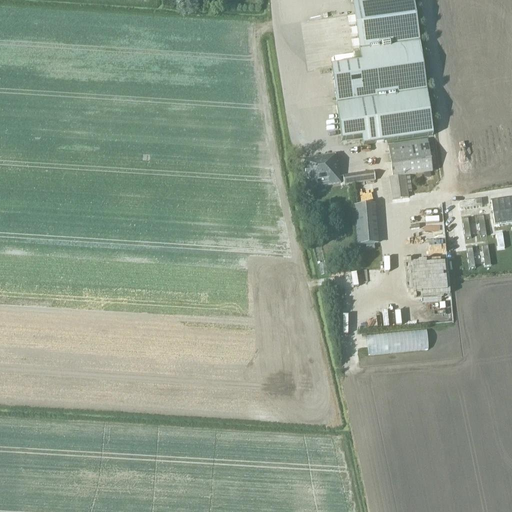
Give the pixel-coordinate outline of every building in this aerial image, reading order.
[(362,137),(363,146),(433,136),(419,43),(413,0),(369,0),(353,2),(362,63),(332,67),(342,140),(362,137)] [(388,147),(392,178),(389,178),(392,200),(408,198),(405,178),(431,174),(426,141),(388,147)] [(302,160),(306,188),(340,183),(337,163),(336,163),(335,155),(302,160)] [(343,176),(344,185),(375,181),(373,172),(343,176)] [(354,206),(357,246),(378,244),(375,205),(354,206)]
